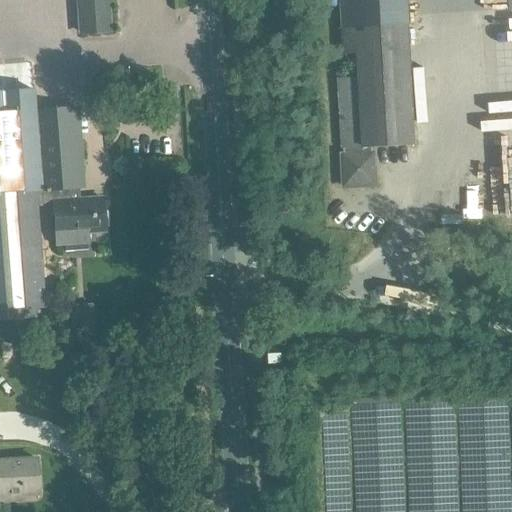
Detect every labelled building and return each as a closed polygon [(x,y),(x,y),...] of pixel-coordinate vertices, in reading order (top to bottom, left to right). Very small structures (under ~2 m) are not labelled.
[(75,0),(78,36),(112,33),(109,0),(75,0)] [(409,0),(341,0),(343,28),(411,25),(409,0)] [(414,102),(411,25),(343,28),(340,28),(340,40),(357,39),(359,78),(337,79),(341,149),(344,149),(344,155),(342,155),(345,187),(376,185),(374,153),(363,154),(363,148),(417,145),(416,141),(414,102)] [(128,97),(127,85),(110,86),(111,100),(119,99),(119,112),(136,111),(136,97),(128,97)] [(32,89),(0,91),(0,193),(41,191),(33,110),(32,89)] [(78,106),(33,110),(41,191),(78,189),(84,189),(78,106)] [(80,201),(78,189),(41,191),(42,207),(52,206),(55,235),(53,235),(54,247),(89,244),(88,232),(106,230),(103,198),(80,201)] [(42,207),(41,191),(0,193),(0,321),(33,319),(33,307),(43,307),(36,207),(42,207)] [(36,459),(0,460),(0,500),(12,499),(12,495),(38,493),(36,459)]
